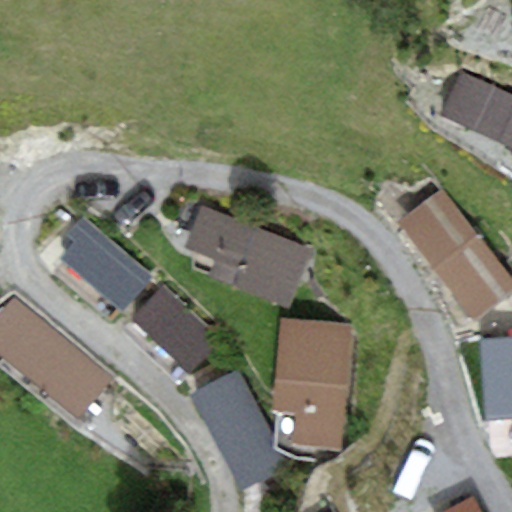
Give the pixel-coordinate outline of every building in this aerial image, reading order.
[(511,96),(462,75),(446,112),(511,139),(511,96)] [(511,286),(448,199),(404,232),(474,328),(511,300),(511,286)] [(305,263),(200,216),(179,263),(284,310),(305,263)] [(155,276),(89,223),(60,258),(126,311),(155,276)] [(219,337),(163,287),(135,318),(191,368),(219,337)] [(113,377),(13,297),(0,313),(0,354),(79,418),(113,377)] [(349,324),(283,318),(277,385),(295,387),(289,443),(337,448),(349,324)] [(511,345),(476,346),(477,409),(511,408),(511,345)] [(239,370),(190,395),(240,495),(289,470),(239,370)] [(483,511),(474,494),(437,511),(483,511)]
